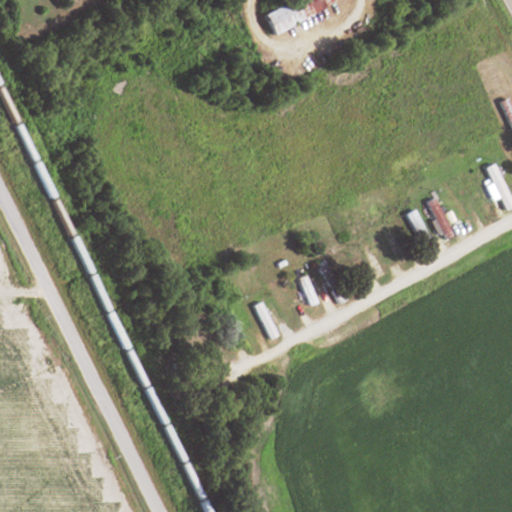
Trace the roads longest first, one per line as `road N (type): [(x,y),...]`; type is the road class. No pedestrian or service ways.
road 1 (residential): [(210,384),(511,212)]
road 2 (residential): [(148,511),(0,211)]
road 3 (track): [(255,0),(264,41),(293,43),(352,25),(355,0)]
